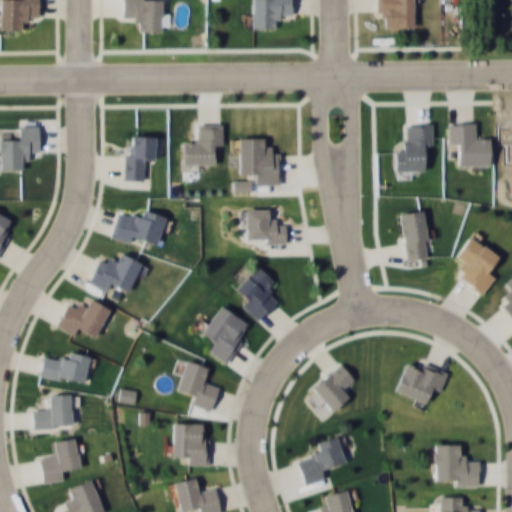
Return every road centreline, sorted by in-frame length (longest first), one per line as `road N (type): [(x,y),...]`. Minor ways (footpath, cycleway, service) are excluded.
road 1 (residential): [(511,74),(0,77)]
road 2 (residential): [(79,0),(81,157),(68,221),(21,299),(0,362)]
road 3 (residential): [(335,0),(338,194),(355,307)]
road 4 (residential): [(355,307),(314,328),(271,367),(253,426),(267,511)]
road 5 (residential): [(355,307),(402,309),(456,329),(496,368),(511,414)]
